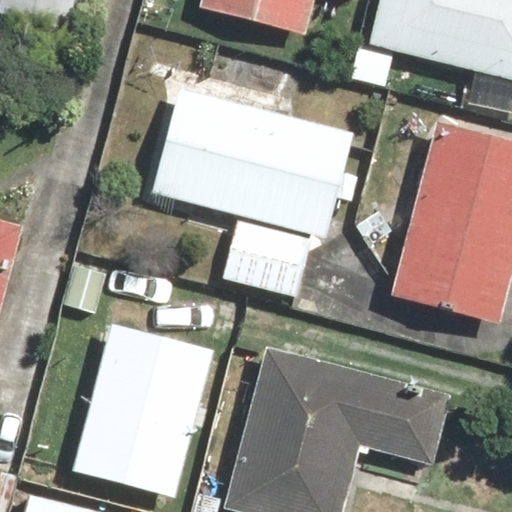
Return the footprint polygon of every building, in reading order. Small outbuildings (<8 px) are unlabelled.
[(0,0),(0,13),(86,33),(93,0),(0,0)] [(217,0),(215,10),(320,35),(328,0),(360,0),(365,1),(365,0),(217,0)] [(511,0),(397,0),(387,46),(511,76),(511,0)] [(368,135),(192,91),(165,201),(340,245),(368,135)] [(511,141),(448,126),(408,298),(511,322),(511,141)] [(0,219),(0,343),(3,344),(34,229),(0,219)] [(123,271),(87,260),(70,311),(107,323),(123,271)] [(228,354),(125,327),(86,475),(189,502),(228,354)] [(466,397),(278,350),(237,511),(243,511),(357,511),(373,451),(448,469),(466,397)] [(0,511),(1,511),(14,468),(0,464),(0,511)] [(91,511),(36,500),(33,511),(91,511)]
